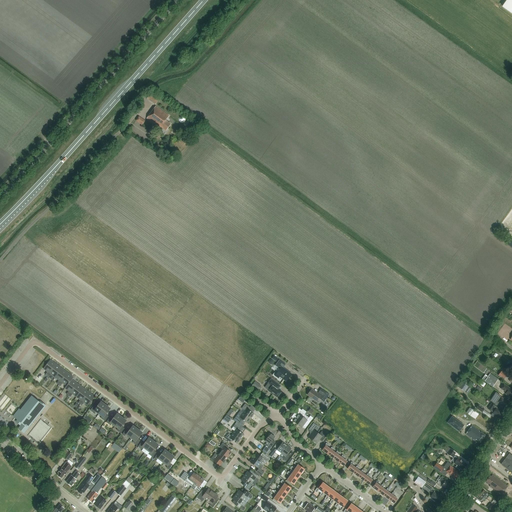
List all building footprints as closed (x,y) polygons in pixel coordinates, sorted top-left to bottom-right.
[(511,0),(507,0),(503,7),(511,13),(511,0)] [(151,92),(147,98),(155,105),(160,99),(151,92)] [(161,127),(166,130),(170,124),(165,120),(169,116),(156,106),(147,118),(160,128),(161,127)] [(142,125),(145,121),(139,116),(136,121),(142,125)] [(47,376),(56,364),(50,360),(43,369),(47,372),(45,375),(47,376)] [(275,366),(279,369),(275,376),(278,378),(279,377),(286,381),(291,374),(283,368),(285,364),(279,360),(275,366)] [(55,377),(61,369),(56,364),(47,376),(49,378),(51,374),(55,377)] [(67,373),(61,369),(55,377),(59,380),(56,383),(58,385),(67,373)] [(501,371),(498,375),(504,380),(507,375),(501,371)] [(63,383),(66,386),(71,380),(73,378),(67,373),(58,385),(60,386),(63,383)] [(496,382),(485,375),(482,379),(493,387),(496,382)] [(265,387),(264,387),(269,391),(277,397),(281,391),(278,389),(281,386),(271,379),(268,383),(268,384),(265,388),(265,387)] [(77,384),(71,380),(66,386),(65,388),(69,391),(66,394),(68,396),(77,384)] [(461,382),(457,387),(465,392),(469,387),(461,382)] [(72,394),(76,397),(83,388),(77,384),(68,396),(69,397),(72,394)] [(511,389),(506,386),(503,384),(500,388),(506,392),(506,394),(511,398),(511,389)] [(89,393),(83,388),(76,397),(80,400),(78,403),(80,405),(89,393)] [(310,399),(312,400),(313,400),(313,399),(316,401),(318,398),(322,401),(326,396),(320,392),(318,394),(311,389),(307,395),(310,397),(310,398),(310,399)] [(88,406),(92,400),(94,397),(89,393),(80,405),(81,406),(83,402),(88,406)] [(510,403),(501,397),(497,394),(493,399),(492,398),(490,401),(495,404),(497,401),(498,401),(497,402),(502,406),(503,406),(506,407),(507,406),(508,405),(510,403)] [(32,396),(14,417),(16,419),(20,422),(18,424),(20,425),(18,428),(24,433),(46,406),(40,401),(39,402),(32,396)] [(90,410),(92,412),(94,413),(95,411),(99,414),(105,405),(100,402),(96,407),(94,405),(90,410)] [(243,406),(242,408),(245,410),(243,413),(250,419),(254,414),(248,410),(250,407),(245,404),(243,406)] [(494,412),(493,413),(491,416),(495,418),(496,416),(499,418),(503,413),(496,408),(497,407),(492,404),(488,409),(492,411),(494,412)] [(110,409),(105,405),(99,414),(102,416),(100,418),(105,421),(108,416),(106,415),(110,409)] [(305,415),(300,412),(301,410),(298,408),(294,413),(297,416),(293,421),(297,425),(303,417),(305,415)] [(236,415),(233,420),(238,424),(241,419),(247,423),(250,419),(243,413),(240,411),(236,415)] [(115,426),(121,417),(116,414),(112,419),(110,417),(106,422),(111,426),(112,424),(115,426)] [(305,415),(303,417),(297,425),(301,428),(306,422),(308,424),(313,418),(310,416),(309,418),(305,415)] [(115,426),(118,428),(116,430),(121,433),(124,429),(122,427),(126,421),(121,417),(115,426)] [(464,426),(452,417),(447,423),(459,432),(464,426)] [(319,428),(317,426),(313,423),(309,430),(312,432),(308,437),(312,441),(318,433),(316,432),(319,428)] [(231,429),(234,431),(232,433),(240,439),(244,435),(238,430),(240,428),(235,424),(231,429)] [(131,438),(137,429),(132,426),(128,431),(126,430),(122,434),(124,436),(126,434),(131,438)] [(472,426),(466,434),(475,441),(476,439),(481,442),(486,436),(472,426)] [(142,433),(137,429),(131,438),(134,440),(132,442),(137,445),(140,441),(138,439),(142,433)] [(59,431),(56,435),(63,441),(66,437),(59,431)] [(318,433),(312,441),(316,444),(320,439),(322,441),(327,435),(322,431),(319,434),(318,433)] [(232,433),(231,436),(228,434),(224,438),(229,442),(231,440),(237,444),(240,439),(232,433)] [(265,445),(266,446),(262,451),(266,454),(269,450),(269,449),(273,444),(271,442),(275,437),(270,433),(268,435),(268,436),(265,441),(267,443),(265,445)] [(143,447),(147,450),(153,441),(148,438),(144,443),(142,442),(138,446),(142,449),(143,447)] [(158,445),(153,441),(147,450),(150,452),(148,454),(152,457),(156,453),(154,451),(158,445)] [(281,453),(287,445),(282,442),(276,450),(281,453)] [(114,443),(111,448),(119,453),(122,449),(114,443)] [(220,452),(227,458),(231,453),(226,449),(228,446),(223,443),(220,447),(222,449),(220,452)] [(331,450),(330,449),(327,447),(328,444),(326,443),(325,445),(325,446),(322,450),(327,454),(331,450)] [(287,445),(281,453),(285,456),(287,454),(291,449),(287,445)] [(332,447),(330,449),(331,450),(327,454),(333,458),(336,454),(336,453),(332,451),(334,448),(332,447)] [(276,450),(275,449),(274,448),(268,455),(271,457),(275,452),(276,450)] [(447,454),(452,457),(456,452),(450,449),(447,454)] [(163,462),(169,453),(164,450),(160,455),(158,454),(154,458),(156,460),(158,458),(163,462)] [(68,461),(73,454),(68,451),(63,458),(68,461)] [(337,451),(336,453),(336,454),(333,458),(338,462),(342,457),(341,457),(338,455),(339,453),(337,451)] [(215,453),(212,457),(211,459),(220,465),(222,462),(224,463),(227,458),(220,452),(218,455),(215,453)] [(169,453),(163,462),(168,466),(166,468),(169,469),(172,465),(170,463),(174,457),(169,453)] [(256,453),(253,458),(260,463),(261,463),(263,465),(267,461),(268,462),(270,459),(264,455),(262,458),(256,453)] [(511,455),(510,454),(501,465),(511,472),(511,455)] [(343,455),(341,457),(342,457),(338,462),(344,466),(347,461),(343,458),(344,456),(343,455)] [(86,459),(82,456),(75,467),(78,469),(86,459)] [(453,459),(451,461),(454,463),(457,465),(455,467),(460,470),(461,468),(463,470),(467,465),(458,458),(457,459),(454,457),(453,459)] [(261,463),(260,463),(253,458),(249,462),(258,469),(256,472),(261,476),(264,472),(261,470),(264,465),(263,465),(261,463)] [(297,466),(295,469),(294,470),(301,474),(304,469),(298,464),(299,464),(295,461),(294,463),(297,466)] [(436,465),(433,468),(445,476),(447,473),(455,478),(455,477),(457,478),(460,475),(457,472),(458,471),(450,465),(451,464),(447,461),(443,467),(442,466),(441,467),(437,463),(436,465)] [(65,475),(69,469),(72,466),(67,462),(58,473),(59,474),(57,475),(61,478),(64,474),(65,475)] [(356,468),(352,465),(354,463),(352,462),(350,464),(351,464),(347,469),(352,473),(356,468)] [(293,471),(291,474),(291,475),(297,479),(301,474),(294,470),(295,469),(292,466),(290,468),(293,471)] [(357,466),(356,468),(352,473),(358,477),(361,472),(357,469),(359,467),(357,466)] [(362,470),(361,472),(358,477),(363,481),(367,476),(366,476),(363,473),(364,471),(362,470)] [(72,475),(66,482),(71,486),(77,479),(76,479),(79,474),(76,471),(73,476),(72,475)] [(291,475),(291,474),(288,471),(286,474),(290,476),(287,480),(293,484),(297,479),(291,475)] [(247,472),(244,476),(252,482),(255,478),(258,479),(260,477),(253,472),(252,475),(247,472)] [(191,486),(193,483),(199,476),(194,473),(190,478),(188,476),(184,481),(191,486)] [(89,474),(88,476),(78,488),(79,490),(78,491),(81,494),(83,492),(84,493),(90,485),(88,484),(93,477),(89,474)] [(97,474),(91,482),(94,484),(100,476),(97,474)] [(368,474),(366,476),(367,476),(363,481),(369,485),(372,480),(368,477),(370,475),(368,474)] [(494,490),(501,496),(508,487),(493,475),(491,477),(490,477),(486,482),(491,486),(490,486),(494,489),(494,490)] [(199,492),(202,487),(200,485),(204,480),(199,476),(193,483),(191,486),(191,487),(194,490),(195,489),(199,492)] [(252,482),(244,476),(241,481),(244,483),(242,485),(249,491),(253,486),(250,485),(252,482)] [(129,477),(127,479),(116,492),(120,496),(131,482),(131,481),(132,480),(129,477)] [(414,482),(422,488),(421,489),(430,496),(430,497),(439,503),(442,499),(434,492),(431,491),(433,488),(426,483),(426,482),(418,477),(414,482)] [(445,481),(441,478),(439,481),(443,484),(441,486),(448,491),(452,485),(445,480),(445,481)] [(174,479),(171,483),(176,487),(179,483),(174,479)] [(101,480),(98,483),(93,490),(92,489),(91,491),(92,492),(88,497),(87,499),(91,502),(94,497),(95,498),(98,494),(97,493),(99,491),(97,490),(103,482),(101,480)] [(284,484),(281,487),(281,488),(287,493),(291,488),(285,483),(285,482),(282,480),(280,482),(284,484)] [(381,487),(381,486),(377,484),(379,482),(377,480),(375,483),(376,483),(372,487),(378,491),(381,487)] [(323,492),(327,486),(322,482),(318,488),(317,488),(314,491),(316,493),(319,489),(322,491),(323,492)] [(382,484),(381,486),(381,487),(378,491),(383,495),(387,491),(386,490),(383,488),(384,486),(382,484)] [(280,490),(278,493),(277,494),(284,498),(287,493),(281,488),(281,487),(278,485),(277,487),(280,490)] [(323,492),(322,491),(319,495),(321,496),(324,493),(327,495),(328,496),(332,490),(327,486),(323,492)] [(388,488),(386,490),(387,491),(383,495),(389,499),(392,495),(391,494),(388,492),(389,490),(388,488)] [(207,500),(213,492),(208,489),(205,493),(202,490),(197,498),(202,502),(204,498),(207,500)] [(473,495),(481,501),(487,494),(482,489),(480,491),(478,489),(473,495)] [(111,499),(116,492),(112,490),(108,496),(111,499)] [(239,490),(236,495),(244,501),(247,496),(250,499),(252,496),(245,491),(243,493),(239,490)] [(277,494),(278,493),(275,490),(273,492),(276,495),(273,499),(280,503),(284,498),(277,494)] [(328,496),(327,495),(324,499),(326,500),(329,497),(332,499),(333,500),(337,494),(332,490),(328,496)] [(218,496),(213,492),(207,500),(212,504),(210,506),(213,508),(217,502),(215,500),(218,496)] [(393,492),(391,494),(392,495),(389,499),(394,503),(397,499),(393,496),(395,494),(393,492)] [(333,500),(332,499),(329,502),(331,504),(334,500),(337,503),(338,503),(343,497),(337,494),(333,500)] [(241,505),(244,501),(236,495),(233,499),(236,502),(234,504),(243,511),(245,508),(241,505)] [(106,501),(101,497),(95,505),(100,509),(106,501)] [(338,503),(337,503),(334,506),(336,508),(339,504),(343,507),(348,501),(343,497),(338,503)] [(129,500),(124,507),(128,510),(133,504),(129,500)] [(262,509),(266,511),(273,511),(276,508),(267,502),(262,509)] [(113,505),(107,511),(115,511),(118,509),(120,510),(122,506),(118,503),(116,504),(115,503),(113,505)] [(166,511),(171,507),(166,503),(160,511),(166,511)] [(308,511),(307,511),(311,511),(315,508),(307,503),(303,509),(308,511)] [(352,511),(356,507),(351,503),(346,510),(345,509),(343,511),(346,511),(347,510),(349,511),(352,511)] [(490,503),(486,507),(491,511),(492,511),(496,508),(493,505),(490,503)]
